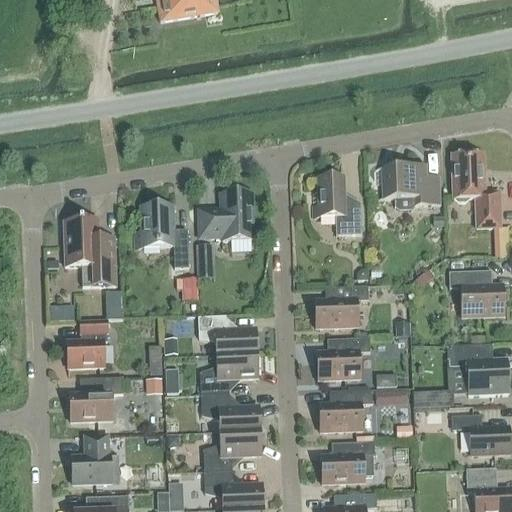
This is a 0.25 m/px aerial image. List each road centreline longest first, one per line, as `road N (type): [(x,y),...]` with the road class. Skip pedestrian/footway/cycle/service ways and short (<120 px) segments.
road 1 (unclassified): [(0,125),(511,38)]
road 2 (residential): [(291,511),(277,155)]
road 3 (residential): [(33,195),(277,155)]
road 4 (residential): [(277,155),(511,116)]
road 5 (residential): [(42,418),(33,195)]
